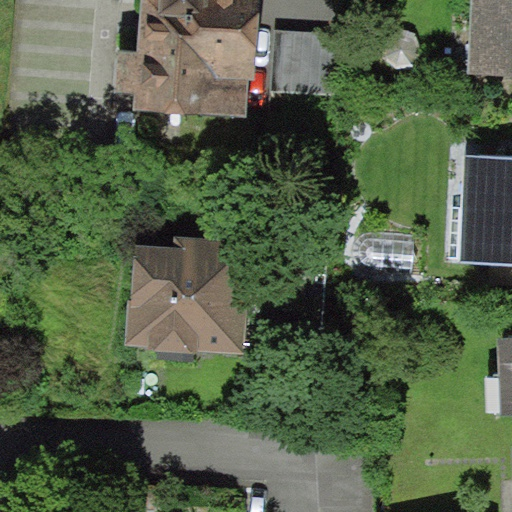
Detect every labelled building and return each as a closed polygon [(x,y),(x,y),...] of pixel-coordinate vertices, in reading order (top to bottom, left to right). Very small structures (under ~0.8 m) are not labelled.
[(123,38),(117,111),(253,121),(265,0),(147,0),(145,36),(123,38)] [(511,0),(474,0),(471,71),(511,72),(511,0)] [(511,158),(467,156),(463,260),(511,261),(511,158)] [(136,340),(243,346),(251,244),(148,232),(136,340)] [(511,335),(496,336),(497,412),(511,412),(511,335)]
